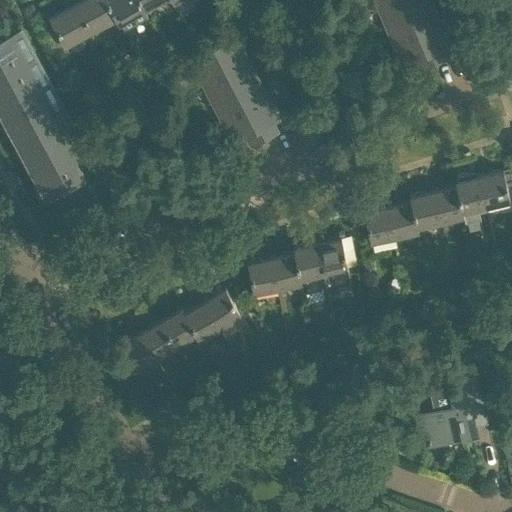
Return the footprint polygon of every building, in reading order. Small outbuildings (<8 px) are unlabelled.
[(8,0),(0,4),(0,13),(2,17),(15,10),(9,0),(8,0)] [(65,44),(91,30),(74,0),(65,0),(68,5),(49,15),(65,44)] [(119,22),(119,21),(107,0),(74,0),(91,30),(116,17),(119,22)] [(143,9),(145,8),(140,0),(107,0),(119,21),(124,29),(148,17),(143,9)] [(374,0),(378,8),(397,0),(374,0)] [(397,0),(378,8),(390,36),(437,16),(429,0),(397,0)] [(432,62),(447,56),(442,46),(448,43),(437,16),(390,36),(397,51),(400,49),(406,62),(416,58),(418,64),(420,68),(432,62)] [(14,29),(0,35),(0,109),(44,191),(81,171),(73,155),(86,149),(75,128),(69,132),(14,29)] [(198,74),(205,88),(250,65),(236,38),(195,60),(201,72),(198,74)] [(143,62),(150,59),(147,52),(140,55),(143,62)] [(205,88),(219,115),(263,92),(250,65),(205,88)] [(277,118),(263,92),(219,115),(226,129),(229,127),(236,139),(245,134),(248,140),(250,144),(262,138),(276,131),(271,121),(277,118)] [(503,169),(478,174),(485,203),(509,198),(503,169)] [(462,208),(485,203),(478,174),(454,179),(455,184),(462,208)] [(455,184),(432,189),(438,219),(463,213),(462,208),(455,184)] [(416,224),(438,219),(432,189),(408,194),(410,199),(416,224)] [(410,199),(386,205),(393,234),(417,229),(416,224),(410,199)] [(369,239),(393,234),(386,205),(363,210),(369,239)] [(511,233),(499,237),(501,246),(511,243),(511,233)] [(350,235),(341,237),(345,260),(355,258),(350,235)] [(341,237),(317,241),(322,271),(347,266),(345,260),(341,237)] [(293,251),(300,275),(322,271),(317,241),(292,246),(293,251)] [(301,280),(300,275),(293,251),(270,256),(276,285),(301,280)] [(276,285),(270,256),(246,260),(252,290),(276,285)] [(225,286),(205,298),(220,324),(240,312),(225,286)] [(184,310),(195,333),(198,337),(220,324),(205,298),(184,310)] [(181,306),(160,318),(175,344),(195,333),(184,310),(181,306)] [(160,318),(139,330),(154,356),(175,344),(160,318)] [(133,369),(154,356),(139,330),(118,343),(133,369)] [(214,360),(219,368),(224,366),(219,357),(214,360)] [(449,379),(451,388),(429,393),(433,408),(421,410),(427,436),(423,437),(424,441),(427,440),(428,445),(477,434),(474,422),(486,419),(476,376),(490,373),(487,362),(474,365),(475,373),(464,375),(463,374),(458,375),(458,377),(449,379)]
